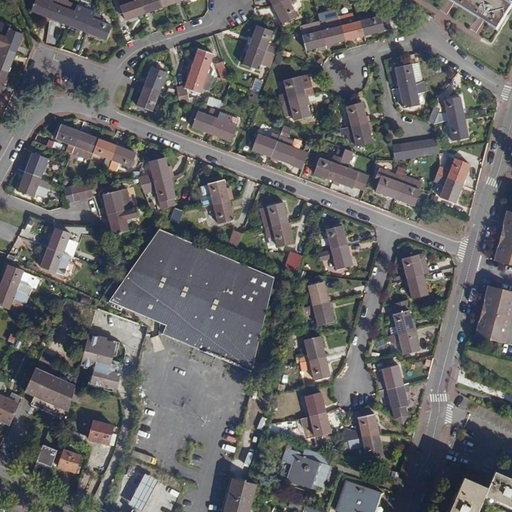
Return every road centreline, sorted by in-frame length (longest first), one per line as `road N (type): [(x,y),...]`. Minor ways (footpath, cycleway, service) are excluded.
road 1 (residential): [(395,225),(101,111)]
road 2 (residential): [(101,111),(124,61),(205,27),(226,0)]
road 3 (residential): [(395,225),(347,388)]
road 4 (tertiary): [(472,265),(438,408)]
road 5 (tertiary): [(511,116),(475,254)]
road 6 (residential): [(101,111),(54,104),(37,113),(0,176)]
